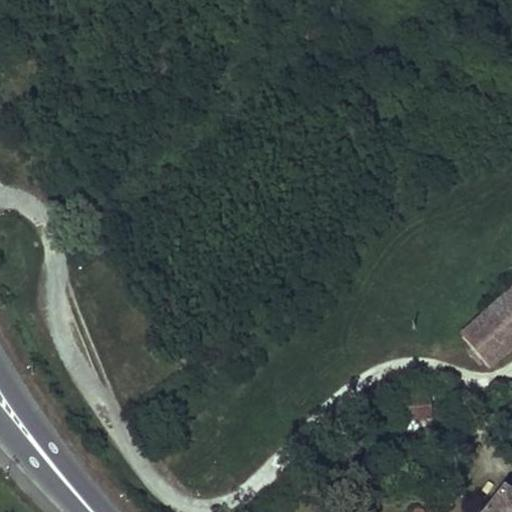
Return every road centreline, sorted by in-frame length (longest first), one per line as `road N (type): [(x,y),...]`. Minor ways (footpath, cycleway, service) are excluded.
road 1 (residential): [(0,203),(17,203),(53,232),(59,345),(165,497),(228,495)]
road 2 (residential): [(228,495),(395,363),(498,382),(511,375)]
